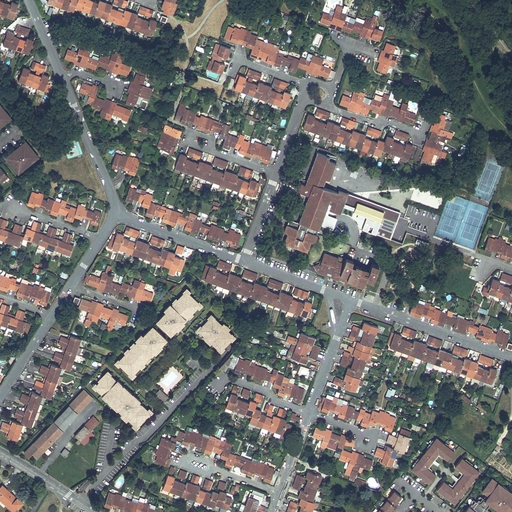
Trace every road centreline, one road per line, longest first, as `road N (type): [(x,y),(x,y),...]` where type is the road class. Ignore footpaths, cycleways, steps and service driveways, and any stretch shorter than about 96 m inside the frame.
road 1 (residential): [(511,357),(350,300)]
road 2 (residential): [(116,214),(62,76)]
road 3 (residential): [(243,260),(116,214)]
road 4 (residential): [(350,300),(309,413)]
